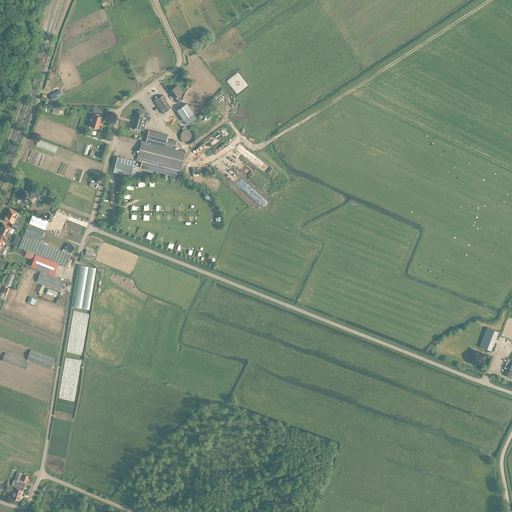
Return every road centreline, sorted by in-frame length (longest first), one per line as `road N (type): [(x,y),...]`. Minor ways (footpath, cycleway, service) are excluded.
road 1 (unclassified): [(511,393),(88,228)]
road 2 (track): [(491,0),(256,149),(228,123),(186,149)]
road 3 (unclassified): [(88,228),(120,110),(179,59),(153,0)]
road 4 (unclassified): [(40,474),(88,228)]
road 5 (secondary): [(0,174),(57,0)]
